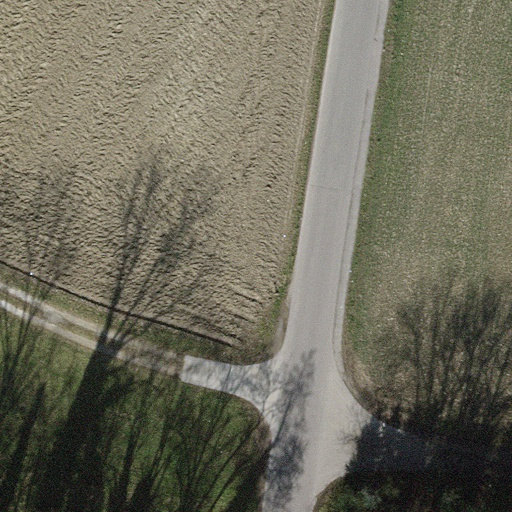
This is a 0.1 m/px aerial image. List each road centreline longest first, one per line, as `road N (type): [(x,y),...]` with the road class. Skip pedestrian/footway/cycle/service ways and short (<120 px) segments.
road 1 (unclassified): [(305,405),(369,0)]
road 2 (track): [(305,405),(0,296)]
road 3 (unclassified): [(511,469),(305,405)]
